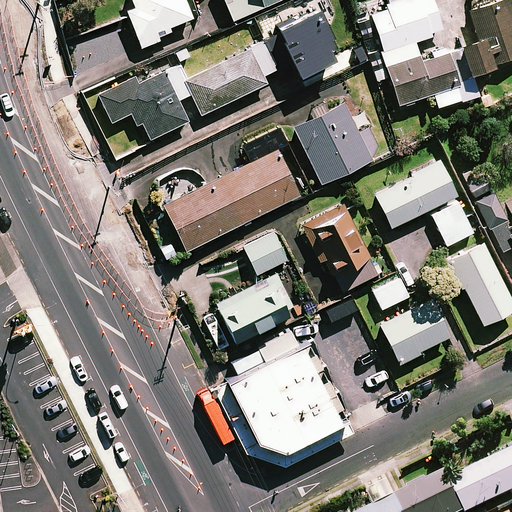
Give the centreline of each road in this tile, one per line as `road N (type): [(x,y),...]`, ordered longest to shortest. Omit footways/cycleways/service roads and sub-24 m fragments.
road 1 (secondary): [(21,64),(57,182),(221,511)]
road 2 (secondary): [(184,511),(0,136)]
road 3 (residential): [(238,511),(511,376)]
